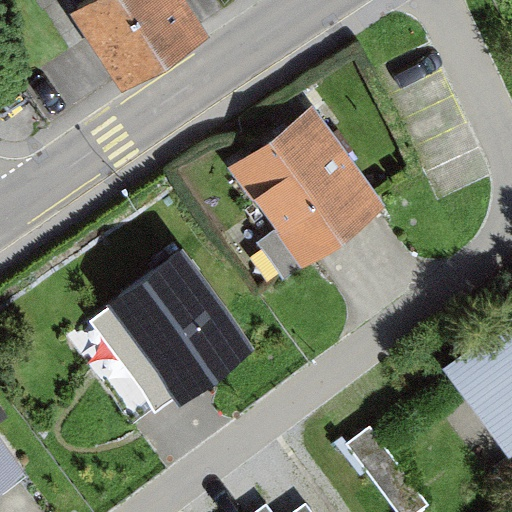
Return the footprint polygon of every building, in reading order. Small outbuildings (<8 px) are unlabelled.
[(206,21),(192,0),(49,0),(102,85),(206,21)] [(374,202),(303,103),(219,162),(289,261),(374,202)] [(99,320),(167,417),(246,362),(177,265),(99,320)] [(511,454),(511,308),(427,380),(499,465),(511,454)] [(403,511),(423,499),(369,423),(342,443),(390,511),(403,511)] [(0,480),(12,471),(0,455),(0,480)] [(283,511),(271,511),(263,501),(248,511),(310,511),(300,499),(283,511)]
